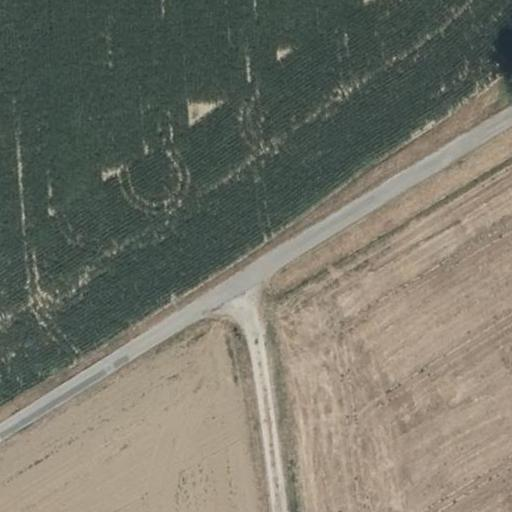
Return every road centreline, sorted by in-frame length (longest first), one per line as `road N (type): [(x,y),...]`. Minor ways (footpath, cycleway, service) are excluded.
road 1 (unclassified): [(511,114),(0,430)]
road 2 (track): [(233,286),(254,324),(281,511)]
